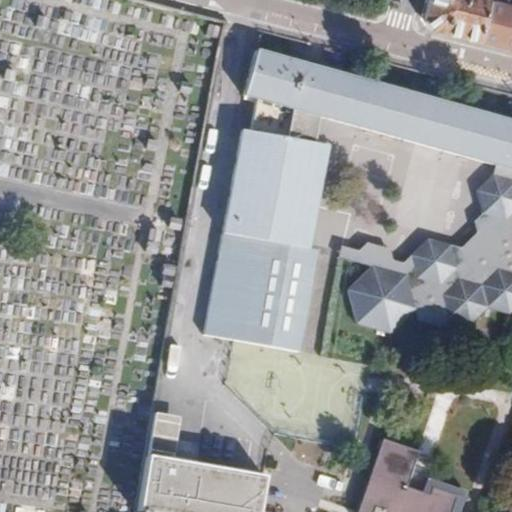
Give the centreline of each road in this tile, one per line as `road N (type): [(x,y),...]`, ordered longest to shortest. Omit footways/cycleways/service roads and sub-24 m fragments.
road 1 (residential): [(229,0),(393,41)]
road 2 (residential): [(393,41),(511,71)]
